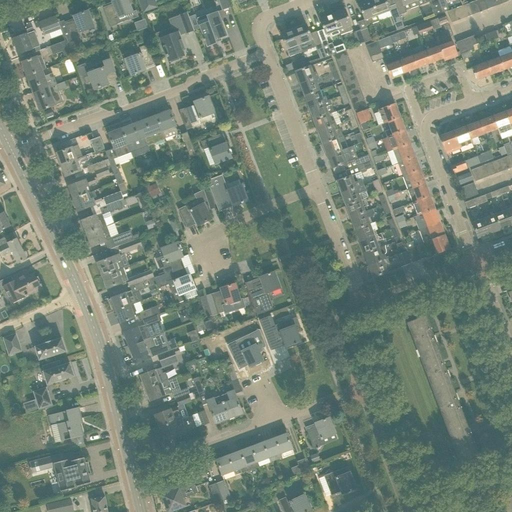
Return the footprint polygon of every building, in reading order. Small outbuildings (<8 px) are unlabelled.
[(125,15),(132,12),(127,0),(116,0),(112,2),(114,6),(104,9),(111,27),(127,20),(125,15)] [(138,0),(143,12),(157,7),(154,0),(138,0)] [(217,0),(222,11),(230,8),(227,0),(217,0)] [(379,21),(377,15),(371,0),(370,0),(358,4),(364,20),(357,22),(360,30),(364,42),(371,40),(366,26),(379,21)] [(371,0),(377,15),(389,10),(385,0),(371,0)] [(393,0),(395,4),(399,15),(407,12),(406,11),(411,9),(409,4),(416,1),(415,0),(393,0)] [(415,0),(416,1),(418,0),(423,0),(425,3),(429,2),(434,16),(443,13),(438,1),(438,0),(415,0)] [(449,11),(448,8),(445,0),(441,0),(438,1),(443,13),(447,11),(449,11)] [(480,12),(488,9),(484,0),(477,0),(476,1),(480,12)] [(484,0),(488,9),(495,6),(492,0),(484,0)] [(473,14),(480,12),(476,1),(469,4),(473,14)] [(395,4),(388,7),(389,10),(392,16),(397,30),(398,30),(404,28),(400,15),(399,15),(395,4)] [(466,17),(473,14),(469,4),(462,6),(466,17)] [(462,6),(454,9),(459,20),(466,17),(462,6)] [(451,23),(459,20),(454,9),(449,11),(447,11),(451,23)] [(353,30),(351,25),(345,10),(332,14),(339,34),(340,34),(340,35),(353,30)] [(77,34),(94,27),(88,11),(74,16),(74,17),(58,23),(60,29),(64,41),(65,41),(66,44),(79,39),(77,34)] [(220,39),(227,36),(218,12),(206,16),(208,22),(199,25),(204,39),(203,39),(204,41),(207,47),(216,44),(215,40),(220,39)] [(325,17),(319,19),(326,36),(330,34),(331,37),(339,34),(332,14),(331,12),(324,14),(325,17)] [(193,31),(187,13),(180,16),(169,20),(173,30),(166,32),(168,36),(159,39),(164,52),(165,51),(166,55),(165,55),(166,57),(167,57),(169,61),(170,61),(170,63),(179,59),(178,58),(183,56),(181,50),(184,49),(179,35),(186,33),(193,31)] [(404,28),(410,26),(406,13),(400,15),(404,28)] [(441,26),(448,23),(445,15),(430,21),(433,31),(442,28),(441,26)] [(60,29),(58,23),(56,16),(39,23),(43,35),(60,29)] [(137,30),(147,27),(145,19),(134,22),(137,30)] [(433,31),(430,21),(417,26),(420,34),(432,29),(433,31)] [(306,24),(293,29),(302,52),(315,47),(321,45),(317,32),(316,31),(309,34),(306,24)] [(447,37),(453,35),(448,24),(443,26),(447,37)] [(414,36),(420,34),(417,26),(411,29),(414,36)] [(143,40),(150,37),(147,29),(140,32),(143,40)] [(289,57),(302,52),(293,29),(281,34),(289,57)] [(359,44),(364,42),(360,30),(354,32),(359,44)] [(28,34),(13,39),(19,54),(31,49),(32,49),(39,46),(37,39),(34,31),(28,34)] [(396,42),(401,40),(398,33),(390,36),(393,43),(395,49),(398,48),(396,42)] [(487,42),(493,40),(490,33),(484,35),(487,42)] [(479,43),(477,38),(476,35),(456,43),(460,54),(474,49),(472,46),(479,43)] [(390,36),(385,38),(386,43),(387,45),(393,43),(390,36)] [(72,59),(66,44),(65,41),(64,41),(50,47),(53,55),(62,52),(65,61),(72,59)] [(379,47),(379,45),(377,41),(366,45),(368,51),(379,47)] [(457,53),(453,44),(452,41),(439,46),(444,60),(452,58),(451,55),(457,53)] [(332,43),(328,45),(327,42),(321,45),(325,57),(336,53),(332,43)] [(439,46),(438,46),(437,42),(424,47),(430,63),(443,58),(444,61),(444,60),(439,46)] [(144,67),(153,63),(146,45),(139,48),(141,53),(125,59),(131,76),(145,70),(144,67)] [(320,60),(325,57),(321,45),(315,47),(320,60)] [(504,69),(511,66),(511,51),(510,45),(509,46),(497,51),(504,69)] [(370,56),(381,52),(379,47),(368,51),(370,56)] [(417,68),(430,63),(424,47),(425,51),(413,56),(417,68)] [(346,50),(334,54),(336,61),(348,56),(346,50)] [(413,56),(410,50),(397,55),(404,73),(417,68),(413,56)] [(491,74),(504,69),(497,51),(491,53),(493,60),(486,63),(491,74)] [(372,63),(384,58),(381,52),(370,56),(372,63)] [(27,76),(46,69),(41,55),(22,63),(27,76)] [(391,78),(404,73),(397,55),(385,60),(387,67),(391,78)] [(348,56),(336,61),(339,67),(350,63),(348,56)] [(293,69),(307,65),(305,59),(291,64),(293,69)] [(333,71),(336,70),(332,59),(327,61),(331,71),(333,71)] [(486,63),(480,65),(477,59),(470,61),(477,79),(491,74),(486,63)] [(107,81),(116,77),(110,60),(99,64),(100,66),(95,67),(96,70),(82,76),(85,84),(91,82),(94,90),(108,84),(107,81)] [(350,63),(339,67),(341,73),(353,69),(350,63)] [(316,72),(312,73),(310,66),(295,72),(299,84),(318,77),(316,72)] [(42,71),(46,69),(27,76),(33,93),(57,84),(52,73),(44,77),(42,71)] [(353,69),(341,73),(343,79),(355,75),(353,69)] [(335,82),(340,79),(336,70),(333,71),(331,71),(335,82)] [(355,75),(343,79),(346,86),(357,81),(355,75)] [(317,84),(320,83),(318,77),(299,84),(304,96),(319,90),(317,84)] [(357,81),(346,86),(348,92),(360,88),(357,81)] [(57,84),(33,93),(40,111),(63,102),(59,91),(57,85),(57,84)] [(342,96),(345,94),(342,85),(337,87),(340,95),(342,95),(342,96)] [(360,88),(348,92),(350,98),(362,94),(360,88)] [(324,97),(322,97),(319,90),(304,96),(308,108),(326,101),(324,97)] [(344,105),(349,103),(345,94),(342,96),(342,95),(340,95),(344,105)] [(362,94),(350,98),(353,104),(364,100),(362,94)] [(217,120),(215,114),(208,97),(194,102),(196,106),(186,109),(193,127),(207,122),(208,123),(217,120)] [(326,101),(308,108),(313,120),(334,112),(331,105),(332,104),(330,100),(326,101)] [(364,100),(353,104),(355,111),(367,106),(364,100)] [(379,112),(373,114),(378,126),(387,122),(400,118),(395,104),(378,111),(379,112)] [(46,119),(54,116),(51,109),(44,112),(46,119)] [(351,119),(354,118),(351,109),(346,111),(349,119),(351,118),(351,119)] [(367,109),(356,113),(359,123),(360,124),(366,122),(371,120),(367,109)] [(178,134),(173,120),(170,111),(156,116),(165,140),(165,139),(178,134)] [(331,113),(334,112),(313,120),(318,132),(336,125),(331,113)] [(500,135),(511,130),(511,129),(505,112),(492,117),(497,130),(498,130),(500,135)] [(148,146),(165,140),(156,116),(139,123),(150,152),(148,146)] [(484,135),(497,130),(492,117),(479,122),(484,134),(484,135)] [(353,129),(358,127),(354,118),(351,119),(351,118),(349,119),(353,129)] [(388,137),(405,131),(400,118),(387,122),(390,129),(384,132),(386,138),(388,137)] [(479,122),(466,127),(473,144),(473,145),(479,143),(480,143),(478,138),(477,137),(484,134),(479,122)] [(147,154),(150,152),(139,123),(121,129),(130,153),(144,147),(147,154)] [(340,129),(337,130),(336,125),(318,132),(322,144),(342,136),(340,129)] [(460,149),(473,144),(466,127),(453,132),(460,149)] [(108,161),(130,153),(121,129),(108,134),(113,149),(105,152),(108,160),(108,161)] [(393,150),(409,144),(405,131),(388,137),(393,150)] [(456,151),(460,149),(453,132),(440,137),(446,154),(456,151)] [(190,158),(196,156),(187,133),(181,135),(190,158)] [(358,144),(364,142),(360,133),(355,135),(358,144)] [(209,139),(201,143),(203,149),(204,149),(209,147),(215,164),(222,161),(231,158),(226,144),(222,145),(218,136),(209,139)] [(342,145),(347,144),(344,136),(342,137),(342,136),(322,144),(327,156),(344,149),(342,145)] [(378,137),(375,139),(374,136),(365,140),(367,145),(380,140),(378,137)] [(94,153),(104,149),(100,137),(90,141),(94,153)] [(376,142),(380,141),(380,140),(367,145),(370,150),(376,147),(375,145),(377,144),(376,142)] [(511,154),(511,151),(508,143),(503,145),(507,156),(510,155),(511,154)] [(398,163),(414,157),(409,144),(393,150),(398,163)] [(87,155),(82,157),(78,145),(65,150),(56,153),(60,165),(87,156),(87,155)] [(507,157),(507,156),(503,145),(503,147),(498,149),(501,156),(506,154),(507,157)] [(344,149),(327,156),(331,168),(332,168),(333,168),(344,164),(346,170),(371,161),(368,155),(358,159),(347,163),(344,155),(346,154),(349,153),(347,148),(344,149)] [(480,164),(493,159),(490,152),(477,157),(480,164)] [(372,158),(374,163),(385,159),(382,154),(377,156),(372,158)] [(81,163),(88,160),(87,156),(60,165),(65,177),(80,171),(83,169),(81,163)] [(403,176),(419,170),(414,157),(398,163),(403,176)] [(467,168),(480,164),(477,157),(465,161),(467,168)] [(502,171),(508,169),(504,158),(497,160),(502,171)] [(110,166),(108,161),(108,160),(87,167),(89,174),(95,172),(110,166)] [(495,174),(502,171),(497,160),(491,163),(495,174)] [(355,174),(373,167),(371,161),(346,170),(349,177),(336,181),(341,193),(363,185),(361,180),(358,182),(355,174)] [(454,173),(467,168),(465,161),(451,166),(454,173)] [(488,176),(495,174),(491,163),(484,165),(488,176)] [(482,179),(488,176),(484,165),(477,168),(482,179)] [(112,173),(112,170),(110,166),(95,172),(97,178),(112,173)] [(386,171),(388,170),(387,167),(384,168),(377,171),(380,176),(387,173),(386,171)] [(475,181),(482,179),(477,168),(471,170),(475,181)] [(408,189),(424,183),(419,170),(403,176),(408,189)] [(159,173),(152,176),(155,181),(161,178),(159,173)] [(460,185),(473,180),(470,173),(457,177),(460,185)] [(222,175),(207,181),(215,203),(219,201),(220,201),(222,206),(223,206),(228,204),(231,203),(232,202),(232,203),(233,206),(240,204),(247,201),(241,185),(240,186),(228,190),(222,175)] [(83,187),(95,183),(93,178),(85,181),(85,180),(69,187),(73,199),(86,194),(83,187)] [(376,194),(382,191),(378,180),(372,182),(376,194)] [(150,197),(160,193),(156,183),(145,187),(150,197)] [(413,202),(429,196),(424,183),(408,189),(413,202)] [(463,193),(476,188),(474,183),(461,187),(463,193)] [(361,193),(365,191),(363,185),(341,193),(345,206),(363,199),(361,193)] [(510,191),(508,187),(508,186),(498,190),(500,195),(510,191)] [(478,194),(476,188),(463,193),(466,199),(478,194)] [(492,198),(500,195),(498,190),(490,193),(492,198)] [(209,210),(210,210),(204,191),(203,191),(203,192),(197,195),(195,196),(200,205),(200,206),(187,212),(185,207),(179,210),(187,227),(196,222),(198,226),(211,219),(207,211),(209,210)] [(120,200),(123,199),(120,192),(103,198),(106,206),(120,201),(120,200)] [(395,197),(400,195),(399,193),(387,197),(390,203),(396,200),(395,197)] [(99,196),(88,200),(86,194),(73,199),(74,201),(72,202),(74,208),(76,207),(78,211),(95,205),(94,204),(102,201),(99,196)] [(384,205),(387,204),(383,195),(378,197),(381,205),(384,204),(384,205)] [(487,201),(485,195),(476,198),(478,205),(487,201)] [(417,215),(434,209),(429,196),(413,202),(412,203),(417,215)] [(467,209),(478,205),(476,198),(464,203),(467,209)] [(361,200),(363,199),(345,206),(350,218),(368,211),(366,207),(364,207),(361,200)] [(101,215),(122,207),(120,201),(106,206),(99,209),(101,215)] [(385,215),(390,213),(387,204),(384,205),(384,204),(381,205),(385,215)] [(499,206),(493,209),(495,215),(501,230),(511,225),(505,208),(501,210),(499,206)] [(369,217),(375,215),(372,209),(368,211),(350,218),(354,230),(371,223),(369,217)] [(420,229),(439,222),(434,209),(417,215),(417,216),(415,217),(420,229)] [(487,215),(483,217),(489,234),(501,230),(495,215),(493,209),(486,212),(487,215)] [(0,231),(10,226),(3,213),(0,214),(0,231)] [(103,218),(101,219),(99,215),(96,216),(95,215),(81,221),(87,234),(106,227),(103,218)] [(478,238),(489,234),(483,217),(478,219),(479,220),(472,223),(478,238)] [(393,229),(396,228),(392,219),(387,221),(390,229),(393,228),(393,229)] [(153,220),(147,222),(150,229),(156,227),(153,220)] [(404,220),(397,223),(399,229),(406,226),(404,220)] [(374,230),(378,229),(375,222),(371,223),(354,230),(359,242),(381,233),(376,235),(374,230)] [(425,242),(444,235),(439,222),(420,229),(425,242)] [(178,224),(172,227),(174,232),(180,230),(178,224)] [(107,235),(109,234),(106,227),(87,234),(91,247),(106,242),(105,241),(109,240),(107,235)] [(394,238),(399,236),(396,228),(393,229),(393,228),(390,229),(394,238)] [(114,248),(118,246),(134,240),(130,230),(110,238),(114,248)] [(17,264),(26,259),(13,232),(0,238),(0,250),(3,256),(11,252),(17,264)] [(379,241),(383,239),(381,233),(359,242),(364,254),(381,247),(379,241)] [(438,253),(449,249),(444,235),(425,242),(427,249),(435,246),(438,253)] [(143,249),(142,247),(139,238),(134,240),(118,246),(122,255),(136,249),(137,252),(143,249)] [(402,253),(405,252),(401,242),(396,244),(399,253),(402,252),(402,253)] [(162,256),(154,259),(158,269),(162,268),(164,274),(155,278),(156,278),(182,268),(179,258),(183,257),(177,243),(160,249),(162,256)] [(417,251),(424,248),(422,243),(414,247),(414,246),(407,249),(412,263),(420,260),(417,251)] [(386,250),(385,249),(385,246),(381,247),(364,254),(368,266),(386,259),(384,254),(386,253),(386,250)] [(401,267),(409,264),(405,252),(402,253),(402,252),(399,253),(399,254),(397,255),(401,267)] [(102,276),(117,270),(123,268),(118,255),(97,263),(102,276)] [(385,265),(388,264),(386,259),(368,266),(373,278),(388,272),(385,265)] [(117,270),(102,276),(107,288),(124,282),(127,281),(127,279),(123,268),(117,270)] [(190,275),(186,277),(182,268),(156,278),(159,288),(169,284),(176,304),(179,310),(186,307),(184,301),(186,301),(183,294),(195,289),(190,275)] [(129,286),(154,277),(151,270),(127,279),(127,281),(129,286)] [(254,291),(249,293),(257,315),(272,309),(266,293),(280,288),(274,272),(260,277),(261,281),(252,285),(254,291)] [(12,303),(20,299),(24,297),(25,296),(26,297),(28,296),(28,295),(41,288),(34,274),(25,278),(24,276),(13,281),(10,276),(0,281),(0,288),(3,287),(12,303)] [(132,293),(156,284),(154,277),(129,286),(131,291),(132,293)] [(213,295),(212,295),(218,313),(224,311),(225,313),(245,307),(242,299),(240,300),(235,284),(221,288),(222,292),(213,295)] [(136,303),(132,293),(131,291),(111,298),(113,303),(110,304),(113,312),(115,311),(134,304),(136,303)] [(135,311),(136,311),(134,304),(115,311),(120,323),(137,317),(135,311)] [(158,314),(160,313),(158,306),(139,313),(140,315),(137,317),(138,320),(141,319),(141,321),(158,315),(158,314)] [(146,327),(161,322),(158,315),(141,321),(143,325),(124,333),(129,346),(150,338),(146,327)] [(271,316),(259,320),(268,342),(269,342),(268,341),(275,338),(275,339),(278,346),(284,343),(286,348),(301,342),(296,329),(300,328),(296,317),(275,325),(271,316)] [(434,335),(433,335),(426,316),(407,323),(420,358),(439,350),(436,343),(437,343),(434,336),(434,335)] [(199,333),(206,331),(202,320),(196,322),(199,333)] [(235,341),(227,345),(238,368),(247,363),(249,367),(263,360),(259,353),(263,351),(261,348),(262,348),(265,346),(259,330),(249,335),(251,338),(237,345),(235,341)] [(9,355),(21,351),(16,334),(3,338),(9,355)] [(39,360),(66,352),(61,338),(52,341),(44,343),(44,344),(35,347),(39,360)] [(129,346),(126,347),(129,355),(132,354),(134,359),(147,354),(150,352),(154,351),(156,356),(158,355),(177,348),(175,340),(169,342),(169,343),(153,349),(153,347),(153,345),(150,338),(129,346)] [(177,348),(158,355),(163,368),(178,362),(176,356),(180,354),(178,348),(177,348)] [(446,370),(442,360),(439,350),(420,358),(433,392),(452,385),(449,378),(450,378),(447,370),(446,370)] [(59,361),(42,366),(44,371),(43,372),(47,385),(56,382),(56,383),(65,380),(65,379),(74,376),(69,363),(61,366),(59,361)] [(226,367),(232,381),(237,379),(232,364),(226,367)] [(149,372),(140,375),(145,389),(168,380),(165,372),(162,373),(160,368),(156,370),(156,369),(149,372)] [(0,386),(0,388),(15,383),(11,372),(0,375),(0,386)] [(199,396),(204,393),(199,377),(193,380),(199,396)] [(166,395),(173,392),(168,380),(145,389),(150,401),(166,395)] [(455,393),(452,385),(433,392),(446,427),(465,420),(458,401),(458,400),(455,393)] [(188,394),(190,394),(187,387),(172,393),(175,400),(175,399),(176,400),(189,395),(188,394)] [(39,409),(51,405),(46,388),(33,392),(39,409)] [(233,391),(220,396),(229,418),(242,413),(233,391)] [(178,406),(191,401),(189,395),(176,400),(178,406)] [(229,418),(220,396),(207,401),(215,423),(229,418)] [(67,411),(48,416),(50,425),(51,425),(57,424),(61,441),(71,439),(82,436),(84,435),(80,419),(81,419),(79,408),(69,410),(67,411)] [(160,428),(182,420),(177,408),(171,411),(170,409),(155,415),(160,428)] [(202,425),(209,423),(204,411),(198,413),(202,425)] [(317,427),(307,431),(314,448),(320,445),(319,441),(335,435),(335,434),(329,418),(315,423),(317,427)] [(164,440),(186,431),(182,420),(160,428),(164,440)] [(468,428),(468,427),(465,420),(446,427),(459,462),(478,455),(471,435),(468,427),(468,428)] [(292,449),(290,443),(286,434),(268,440),(270,445),(276,460),(282,458),(280,454),(292,449)] [(276,460),(270,445),(268,440),(251,447),(259,467),(257,463),(269,459),(270,462),(276,460)] [(247,472),(259,467),(251,447),(233,454),(235,458),(241,473),(247,471),(247,472)] [(313,465),(321,462),(318,453),(310,456),(313,465)] [(74,487),(73,484),(76,484),(77,486),(76,486),(77,487),(90,483),(90,482),(88,475),(91,474),(88,462),(85,463),(84,458),(84,457),(80,458),(79,458),(79,459),(75,460),(75,459),(73,459),(74,460),(70,461),(70,462),(71,462),(68,463),(67,460),(68,460),(67,460),(63,461),(62,454),(61,454),(30,462),(29,462),(31,473),(55,466),(61,491),(61,492),(68,490),(69,491),(71,490),(71,489),(75,488),(74,487)] [(241,473),(235,458),(233,454),(216,460),(222,476),(234,472),(236,475),(241,473)] [(294,475),(309,470),(305,459),(297,461),(298,465),(291,468),(294,475)] [(331,473),(324,476),(327,484),(331,494),(340,490),(342,494),(356,488),(349,472),(333,478),(331,473)] [(198,493),(195,484),(191,475),(177,480),(180,488),(161,495),(167,511),(169,511),(186,506),(183,498),(198,493)] [(223,501),(231,498),(225,480),(215,484),(222,500),(223,500),(223,501)] [(215,503),(222,500),(215,484),(209,486),(215,503)] [(286,497),(279,501),(283,509),(284,511),(307,511),(311,510),(307,501),(303,494),(292,500),(288,502),(286,497)] [(93,511),(107,511),(105,496),(91,499),(93,511)] [(70,499),(47,504),(48,511),(57,511),(73,508),(70,499)]
